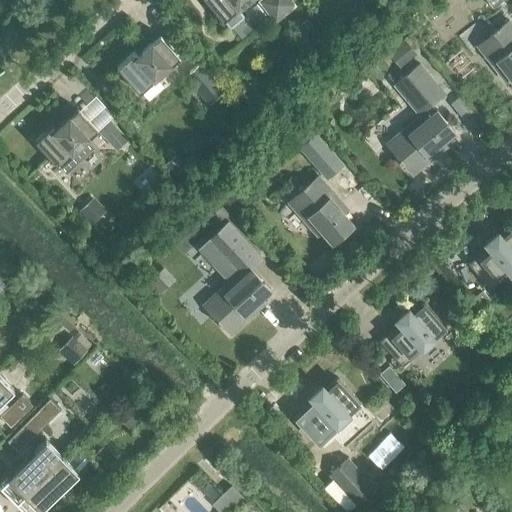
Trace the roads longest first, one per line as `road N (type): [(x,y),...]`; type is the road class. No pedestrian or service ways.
road 1 (residential): [(113,511),(278,350),(511,153)]
road 2 (residential): [(0,110),(125,0)]
